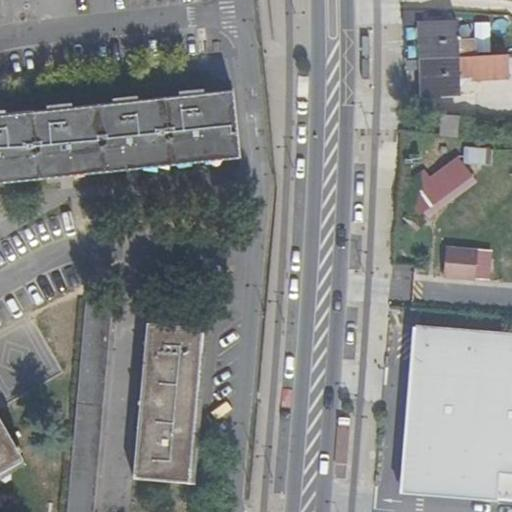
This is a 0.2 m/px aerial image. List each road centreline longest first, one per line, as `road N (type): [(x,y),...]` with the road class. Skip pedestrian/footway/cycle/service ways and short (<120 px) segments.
road 1 (primary): [(318,0),(292,511)]
road 2 (primary): [(324,511),(347,0)]
road 3 (residential): [(111,511),(133,251)]
road 4 (residential): [(0,39),(244,12)]
road 5 (residential): [(0,281),(77,250),(133,251)]
road 6 (residential): [(133,251),(257,256)]
